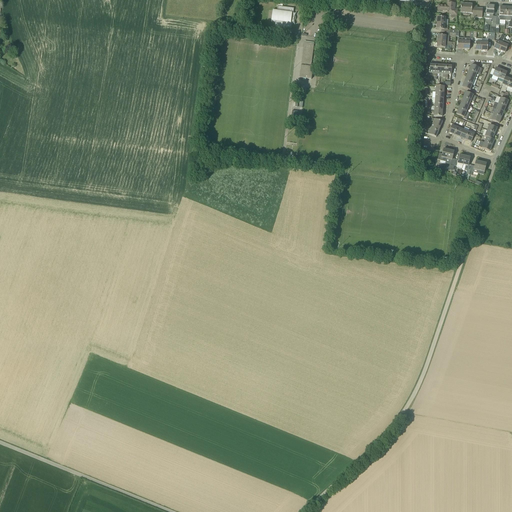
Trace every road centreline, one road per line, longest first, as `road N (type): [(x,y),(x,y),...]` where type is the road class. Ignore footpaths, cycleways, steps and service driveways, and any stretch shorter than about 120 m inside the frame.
road 1 (unclassified): [(304,511),(398,421),(417,390),(484,195)]
road 2 (unclassified): [(0,442),(171,511)]
road 3 (residential): [(496,162),(443,137),(461,59)]
